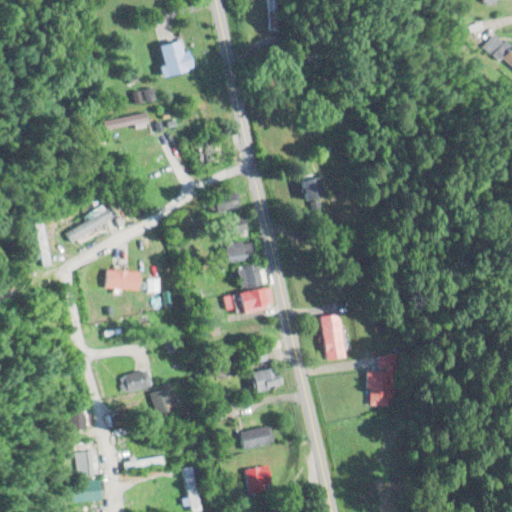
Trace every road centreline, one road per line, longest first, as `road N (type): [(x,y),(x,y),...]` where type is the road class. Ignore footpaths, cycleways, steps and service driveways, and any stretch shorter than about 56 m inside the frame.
road 1 (residential): [(213,0),(328,511)]
road 2 (residential): [(142,220),(68,260),(63,276),(104,442),(111,507)]
